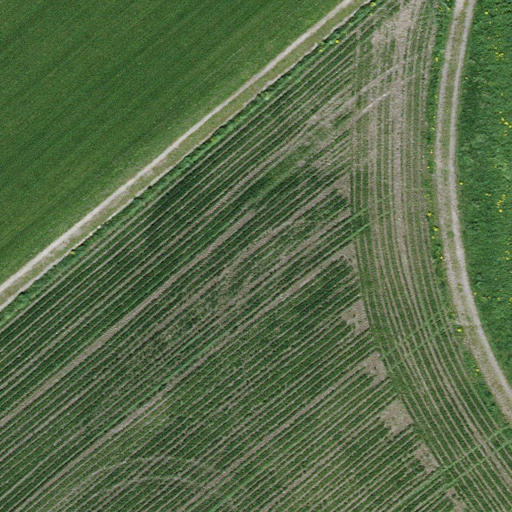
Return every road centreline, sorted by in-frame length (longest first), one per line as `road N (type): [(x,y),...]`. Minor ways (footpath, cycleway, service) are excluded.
road 1 (track): [(0,279),(249,98),(352,0)]
road 2 (track): [(511,412),(466,347),(427,151),(460,0)]
